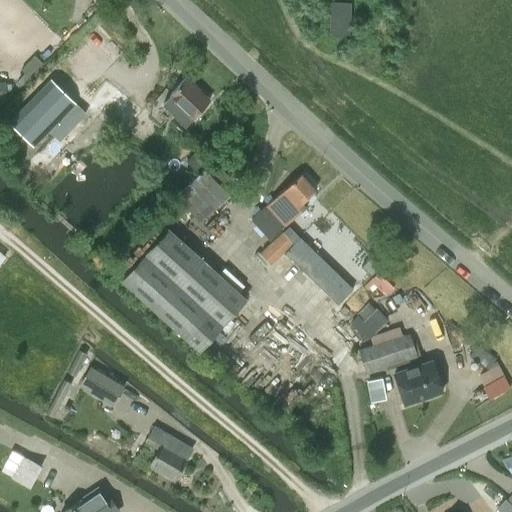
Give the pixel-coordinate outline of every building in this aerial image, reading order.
[(331,2),(329,33),(349,34),(350,2),(331,2)] [(171,94),(163,103),(176,116),(185,125),(194,116),(210,99),(186,77),(171,93),(171,94)] [(30,185),(57,158),(63,164),(74,152),(67,147),(107,107),(119,117),(112,125),(122,134),(141,111),(106,80),(17,172),(30,185)] [(177,195),(201,220),(230,193),(222,185),(229,178),(213,161),(177,195)] [(269,239),(305,206),(302,202),(315,190),(301,173),(251,218),(269,239)] [(122,281),(199,350),(245,299),(234,289),(240,283),(226,270),(220,277),(168,230),(122,281)] [(289,245),(293,242),(282,231),(255,257),(266,269),(290,246),(289,245)] [(358,315),(351,322),(368,339),(387,320),(375,308),(374,308),(368,302),(356,313),(358,315)] [(408,333),(358,350),(366,373),(416,356),(408,333)] [(79,350),(67,373),(74,376),(82,362),(86,364),(90,356),(79,350)] [(432,361),(393,374),(404,404),(442,391),(432,361)] [(112,405),(123,387),(90,367),(79,386),(112,405)] [(63,379),(45,414),(53,418),(59,405),(65,408),(70,398),(65,396),(71,383),(63,379)] [(191,448),(154,427),(147,438),(160,446),(150,464),(174,478),(191,448)] [(22,456),(10,478),(29,487),(41,465),(22,456)] [(91,492),(61,511),(117,511),(118,511),(107,496),(105,498),(98,488),(91,492)]
